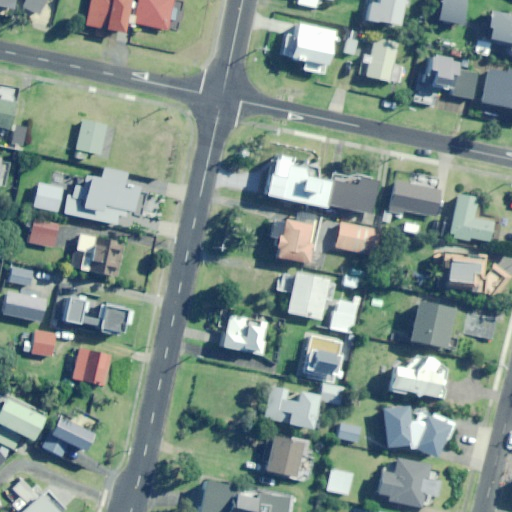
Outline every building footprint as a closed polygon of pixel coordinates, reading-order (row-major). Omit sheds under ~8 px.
[(0,0),(0,7),(11,10),(13,0),(24,0),(21,8),(38,17),(46,0),(0,0)] [(126,0),(90,0),(85,26),(123,34),(126,22),(166,31),(168,19),(173,20),(176,10),(171,9),(172,0),(137,0),(137,2),(126,0)] [(297,0),(296,4),(315,9),(317,0),(327,0),(331,1),(331,0),(297,0)] [(406,8),(407,0),(376,0),(375,5),(368,3),(364,20),(397,27),(400,7),(406,8)] [(459,26),(465,0),(439,0),(435,21),(459,26)] [(511,15),(490,11),(486,29),(489,29),(486,40),(508,45),(506,52),(511,52),(511,15)] [(322,76),(332,34),(296,25),(293,37),(285,35),(279,57),(302,62),(300,71),(322,76)] [(388,82),(396,45),(373,40),(365,77),(388,82)] [(487,57),(489,46),(476,44),(474,55),(487,57)] [(456,71),(458,64),(428,57),(422,85),(451,91),(450,96),(474,101),(480,76),(456,71)] [(511,72),(488,68),(481,104),(511,109),(511,72)] [(0,129),(9,132),(15,105),(0,101),(0,129)] [(99,155),(105,128),(81,122),(75,150),(99,155)] [(24,146),(26,129),(14,127),(12,145),(24,146)] [(323,209),(323,206),(328,182),(321,180),(322,175),(284,167),(277,200),(323,209)] [(123,186),(126,174),(102,169),(99,181),(87,178),(85,189),(73,186),(71,197),(61,195),(63,189),(37,184),(32,208),(114,225),(116,216),(123,217),(124,213),(155,219),(161,189),(144,186),(142,194),(137,193),(138,189),(123,186)] [(323,206),(363,215),(369,216),(376,182),(355,177),(353,187),(328,182),(323,206)] [(381,221),(389,223),(391,214),(394,215),(394,218),(401,220),(403,212),(433,219),(441,183),(412,177),(410,185),(394,181),(388,212),(383,211),(381,221)] [(471,218),(475,200),(456,196),(447,237),(467,242),(468,239),(488,243),(493,223),(471,218)] [(379,218),(369,216),(363,215),(361,226),(377,229),(379,218)] [(304,245),(308,226),(281,221),(279,236),(276,235),(273,258),(306,264),(310,246),(304,245)] [(51,251),(56,230),(28,222),(22,244),(51,251)] [(417,236),(420,226),(406,222),(403,233),(417,236)] [(371,256),(376,232),(340,223),(334,248),(371,256)] [(69,267),(113,280),(123,245),(95,237),(94,239),(79,235),(69,267)] [(466,288),(469,266),(444,262),(441,284),(466,288)] [(28,287),(32,272),(12,267),(8,283),(28,287)] [(319,321),(328,283),(280,272),(276,291),(290,295),(285,314),(319,321)] [(38,324),(44,301),(7,292),(1,315),(38,324)] [(330,330),(350,335),(360,298),(352,296),(349,305),(338,301),(330,330)] [(118,337),(122,308),(64,300),(61,323),(95,327),(94,334),(118,337)] [(442,350),(452,312),(416,302),(406,341),(442,350)] [(493,341),(498,320),(469,313),(464,334),(493,341)] [(260,355),(266,324),(228,316),(222,346),(260,355)] [(51,359),(56,337),(35,332),(32,345),(24,343),(22,352),(51,359)] [(332,384),(341,346),(308,338),(299,377),(332,384)] [(102,387),(110,358),(78,350),(70,379),(102,387)] [(434,369),(435,361),(408,357),(406,370),(391,368),(387,391),(437,399),(442,371),(434,369)] [(337,405),(340,389),(321,385),(318,402),(337,405)] [(284,401),(287,392),(271,388),(263,419),(309,431),(318,398),(299,393),(296,404),(284,401)] [(0,426),(31,442),(42,419),(0,397),(0,426)] [(445,424),(422,415),(418,425),(414,423),(418,414),(403,407),(380,411),(385,450),(403,447),(431,459),(445,424)] [(68,446),(80,452),(94,425),(83,419),(78,429),(56,418),(40,448),(61,459),(68,446)] [(356,444),(359,429),(340,424),(337,439),(356,444)] [(302,459),(306,443),(271,436),(263,473),(303,481),(308,460),(302,459)] [(422,481),(426,467),(394,459),(390,475),(380,473),(374,499),(417,509),(421,495),(432,498),(436,484),(422,481)] [(348,496),(352,474),(330,470),(326,492),(348,496)] [(15,492),(23,501),(27,505),(37,496),(22,480),(13,490),(15,492)] [(238,497),(240,490),(205,481),(197,511),(287,511),(290,500),(257,492),(254,501),(238,497)] [(56,511),(39,494),(37,496),(27,505),(19,511),(56,511)]
